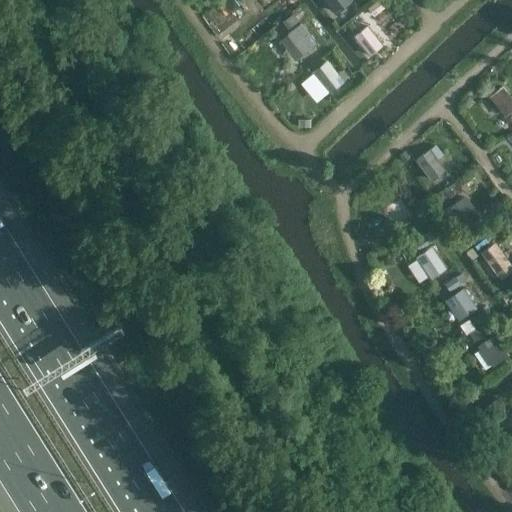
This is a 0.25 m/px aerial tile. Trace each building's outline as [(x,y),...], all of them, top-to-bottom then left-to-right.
[(279,0),(258,0),(266,10),(279,0)] [(352,1),(350,0),(324,0),(335,14),(352,1)] [(378,0),(367,8),(374,16),(384,8),(378,0)] [(293,13),(282,22),(288,29),(299,21),(293,13)] [(287,34),(303,54),(317,43),(301,23),(287,34)] [(353,36),(370,56),(383,44),(367,25),(353,36)] [(327,61),(312,72),(329,94),(343,83),(327,61)] [(488,96),(504,117),(511,111),(511,98),(503,85),(488,96)] [(415,159),(430,180),(445,170),(430,149),(415,159)] [(405,151),(399,156),(403,162),(410,157),(405,151)] [(449,188),(441,193),(446,200),(454,195),(449,188)] [(480,217),(465,195),(445,209),(460,231),(480,217)] [(414,217),(401,197),(381,210),(388,220),(385,222),(391,231),(393,229),(394,230),(414,217)] [(415,220),(403,228),(408,236),(421,228),(415,220)] [(484,235),(472,243),(477,250),(489,241),(484,235)] [(425,236),(414,243),(419,250),(430,243),(425,236)] [(494,242),(480,253),(497,274),(510,264),(494,242)] [(445,265),(432,245),(416,255),(429,275),(445,265)] [(455,277),(444,284),(449,292),(460,284),(455,277)] [(463,287),(444,299),(458,320),(477,308),(463,287)] [(480,326),(469,334),(474,342),(485,334),(480,326)] [(509,355),(494,333),(477,345),(492,367),(509,355)]
